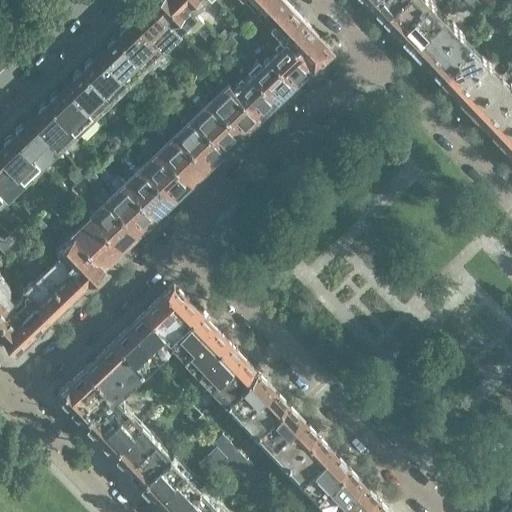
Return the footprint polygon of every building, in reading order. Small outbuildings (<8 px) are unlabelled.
[(195,12),(183,0),(149,0),(151,2),(151,1),(176,27),(185,19),(188,22),(197,14),(195,12)] [(202,0),(183,0),(195,12),(204,4),(202,1),(202,0)] [(266,0),(246,0),(250,4),(256,10),(266,0)] [(332,48),(303,17),(286,0),(266,0),(256,10),(262,16),(282,38),(285,36),(311,64),(313,66),(332,48)] [(395,0),(368,0),(382,13),(395,0)] [(439,16),(431,8),(435,4),(431,0),(395,0),(382,13),(411,44),(439,16)] [(151,1),(151,2),(134,18),(163,48),(172,39),(168,35),(176,27),(151,1)] [(248,18),(256,10),(250,4),(242,11),(248,18)] [(254,24),(262,16),(256,10),(248,18),(254,24)] [(468,47),(460,38),(464,34),(452,21),(448,25),(439,16),(411,44),(440,74),(468,47)] [(163,48),(134,18),(127,25),(124,25),(119,30),(119,33),(117,34),(142,61),(150,53),(154,57),(163,48)] [(223,41),(231,34),(225,28),(217,35),(223,41)] [(142,61),(117,34),(115,36),(112,36),(107,41),(107,44),(100,51),(129,81),(138,72),(134,68),(142,61)] [(230,47),(237,40),(231,34),(223,41),(230,47)] [(216,48),(223,41),(217,35),(210,42),(216,48)] [(311,64),(285,36),(282,38),(276,44),(278,47),(270,55),(294,80),(296,79),(299,79),(304,74),(304,71),(311,64)] [(222,54),(230,47),(223,41),(216,48),(222,54)] [(497,77),(489,68),(493,65),(481,52),(477,56),(468,47),(440,74),(469,105),(497,77)] [(129,81),(100,51),(92,58),(89,58),(84,63),(84,66),(82,67),(107,93),(115,86),(119,90),(129,81)] [(294,80),(270,55),(262,63),(259,60),(250,69),(253,72),(277,97),(285,90),(288,90),(293,85),(292,82),(294,80)] [(193,70),(187,64),(182,68),(188,75),(189,74),(193,70)] [(196,82),(204,73),(197,66),(193,70),(189,74),(196,82)] [(107,93),(82,67),(81,69),(77,69),(73,74),(72,77),(65,84),(94,114),(103,105),(99,101),(107,93)] [(188,75),(182,68),(177,73),(183,79),(188,75)] [(277,97),(253,72),(244,80),(241,77),(233,85),(231,83),(230,83),(259,114),(267,106),(270,107),(275,102),(275,99),(277,97)] [(511,121),(511,84),(510,82),(506,86),(497,77),(469,105),(498,135),(511,121)] [(178,98),(187,90),(180,82),(171,91),(178,98)] [(259,114),(230,83),(213,100),(242,130),(249,123),(252,124),(258,119),(257,116),(259,114)] [(94,114),(65,84),(58,91),(54,91),(50,96),(49,99),(48,100),(73,126),(81,119),(85,123),(94,114)] [(159,103),(153,97),(148,101),(154,107),(159,103)] [(161,114),(169,106),(162,99),(159,103),(154,107),(161,114)] [(73,126),(48,100),(46,102),(43,102),(38,106),(38,110),(30,117),(59,147),(69,138),(65,134),(73,126)] [(242,130),(213,100),(196,116),(225,147),(232,140),(235,140),(240,135),(240,132),(242,130)] [(154,107),(148,101),(143,106),(149,112),(154,107)] [(144,131),(152,123),(145,115),(137,124),(144,131)] [(225,147),(196,116),(178,133),(207,163),(215,156),(218,157),(223,152),(223,149),(225,147)] [(59,147),(30,117),(23,124),(20,124),(15,129),(15,132),(13,133),(38,159),(46,152),(50,156),(59,147)] [(511,121),(498,135),(511,150),(511,121)] [(124,136),(118,130),(113,134),(119,140),(124,136)] [(126,147),(135,139),(128,132),(124,136),(119,140),(126,147)] [(38,159),(13,133),(11,135),(8,135),(4,139),(3,143),(0,145),(0,154),(25,180),(34,171),(30,167),(38,159)] [(207,163),(178,133),(161,149),(190,180),(197,173),(200,173),(206,168),(205,165),(207,163)] [(119,140),(113,134),(108,139),(114,145),(119,140)] [(109,164),(117,156),(110,148),(102,157),(109,164)] [(190,180),(161,149),(144,166),(173,196),(180,189),(183,190),(188,185),(188,182),(190,180)] [(25,180),(0,154),(0,188),(2,191),(3,192),(11,185),(15,189),(25,180)] [(89,169),(83,163),(78,167),(84,173),(89,169)] [(92,181),(100,172),(93,165),(89,169),(84,173),(92,181)] [(173,196),(144,166),(126,182),(155,213),(163,206),(166,206),(171,201),(171,198),(173,196)] [(84,173),(78,167),(74,172),(79,178),(84,173)] [(74,197),(83,189),(76,181),(67,190),(74,197)] [(155,213),(126,182),(109,199),(138,229),(145,222),(149,223),(154,218),(153,215),(155,213)] [(54,202),(49,196),(44,200),(50,206),(54,202)] [(57,213),(66,205),(59,198),(54,202),(50,206),(57,213)] [(138,229),(109,199),(92,215),(121,246),(128,239),(131,239),(136,234),(136,231),(138,229)] [(50,206),(44,200),(39,205),(45,211),(50,206)] [(39,231),(48,222),(40,215),(32,223),(39,231)] [(121,246),(92,215),(74,232),(103,262),(111,255),(114,256),(119,251),(118,248),(121,246)] [(20,234),(15,228),(9,234),(14,240),(20,234)] [(103,262),(74,232),(56,249),(59,252),(87,281),(105,264),(103,262)] [(14,240),(9,234),(3,240),(9,245),(14,240)] [(26,240),(20,234),(14,240),(20,246),(26,240)] [(9,245),(3,240),(0,242),(0,248),(3,251),(9,245)] [(20,246),(14,240),(9,245),(14,251),(20,246)] [(14,251),(9,245),(3,251),(8,257),(14,251)] [(17,262),(14,251),(8,257),(8,263),(13,263),(17,262)] [(87,281),(59,252),(52,259),(54,262),(44,271),(69,298),(87,281)] [(24,286),(17,262),(13,263),(21,289),(24,286)] [(69,298),(44,271),(34,281),(31,279),(24,286),(51,315),(69,298)] [(0,320),(13,308),(14,300),(7,292),(9,290),(10,284),(6,281),(0,286),(0,320)] [(171,334),(198,308),(173,282),(145,308),(171,334)] [(51,315),(24,286),(21,289),(21,294),(14,300),(13,308),(34,332),(51,315)] [(34,332),(13,308),(0,320),(0,331),(16,349),(34,332)] [(163,344),(171,336),(172,336),(171,334),(145,308),(115,337),(141,364),(150,356),(153,359),(166,347),(163,344)] [(227,338),(198,308),(171,334),(172,336),(171,336),(179,344),(178,348),(188,359),(191,356),(199,365),(227,338)] [(133,373),(141,364),(115,337),(85,366),(110,392),(111,393),(120,385),(123,388),(135,376),(133,373)] [(256,368),(227,338),(199,365),(208,373),(205,376),(217,389),(220,386),(228,395),(256,368)] [(82,418),(110,392),(85,366),(57,392),(82,418)] [(256,368),(228,395),(226,397),(256,428),(286,400),(256,368)] [(169,381),(166,377),(163,375),(157,381),(163,387),(169,381)] [(163,387),(157,381),(151,387),(157,393),(163,387)] [(175,387),(169,381),(163,387),(169,393),(175,387)] [(169,393),(163,387),(157,393),(163,399),(169,393)] [(181,393),(175,388),(175,387),(169,393),(175,399),(181,393)] [(139,422),(130,414),(133,411),(123,400),(119,401),(111,393),(110,392),(82,418),(111,449),(139,422)] [(175,399),(169,393),(163,399),(168,405),(175,399)] [(316,432),(314,430),(315,428),(309,421),(306,422),(296,410),(296,408),(290,401),(288,402),(286,400),(256,428),(286,460),(316,432)] [(167,452),(159,444),(162,441),(150,428),(147,431),(139,422),(111,449),(140,479),(167,452)] [(346,464),(345,462),(345,459),(339,453),(337,453),(326,442),(327,440),(320,433),(318,434),(316,432),(286,460),(317,492),(346,464)] [(234,450),(226,442),(220,447),(228,455),(234,450)] [(228,455),(220,447),(214,453),(222,461),(228,455)] [(200,482),(170,450),(167,452),(140,479),(142,481),(141,483),(147,490),(150,489),(160,500),(160,503),(166,509),(168,509),(170,511),(200,482)] [(242,458),(234,450),(228,455),(236,464),(242,458)] [(236,464),(228,455),(222,461),(230,469),(236,464)] [(359,511),(377,495),(375,493),(376,491),(369,484),(367,485),(356,474),(357,471),(351,465),(348,466),(346,464),(317,492),(335,511),(359,511)] [(228,511),(200,482),(170,511),(171,511),(228,511)] [(511,511),(511,491),(506,496),(506,499),(491,511),(511,511)] [(392,511),(387,506),(387,503),(381,497),(379,498),(377,495),(359,511),(392,511)]
